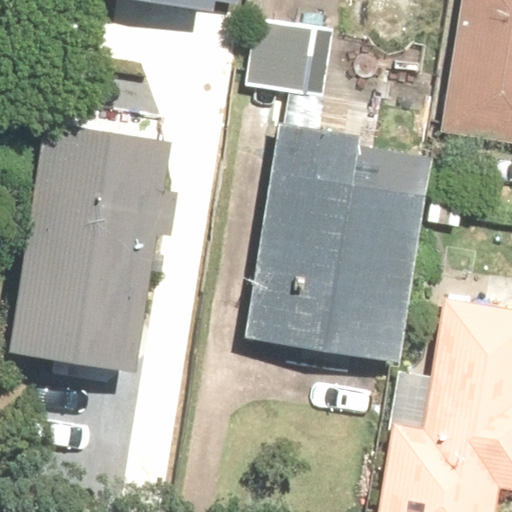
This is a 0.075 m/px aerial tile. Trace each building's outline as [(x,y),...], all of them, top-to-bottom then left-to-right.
[(82,0),(221,23),(225,0),(82,0)] [(263,0),(260,22),(385,45),(393,0),(263,0)] [(511,0),(453,0),(433,131),(511,143),(511,0)] [(131,52),(129,121),(196,124),(199,55),(131,52)] [(276,122),(265,120),(230,336),(383,361),(417,155),(344,144),(346,134),(312,128),(315,115),(278,109),(276,122)] [(153,139),(25,118),(0,269),(0,350),(114,370),(138,231),(152,233),(160,188),(145,185),(153,139)] [(422,375),(392,370),(368,511),(486,511),(491,487),(511,490),(511,308),(435,296),(422,375)]
